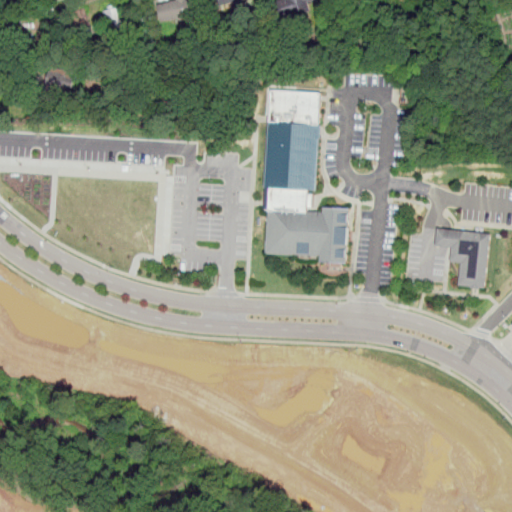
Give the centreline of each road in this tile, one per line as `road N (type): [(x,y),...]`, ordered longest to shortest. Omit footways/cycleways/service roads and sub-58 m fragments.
road 1 (tertiary): [(0,242),(77,291),(160,318),(398,338),(464,366),(511,404)]
road 2 (tertiary): [(474,347),(368,311),(182,301),(124,288),(0,213)]
